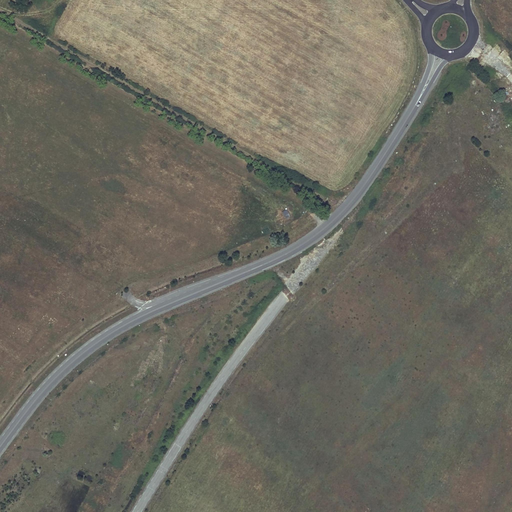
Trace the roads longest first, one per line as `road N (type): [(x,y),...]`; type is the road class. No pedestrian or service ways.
road 1 (secondary): [(0,447),(53,378),(100,339),(266,263),(334,220),(425,88)]
road 2 (track): [(324,227),(305,188),(0,9)]
